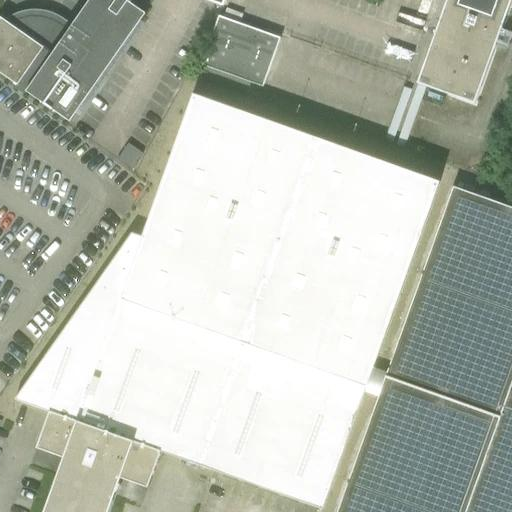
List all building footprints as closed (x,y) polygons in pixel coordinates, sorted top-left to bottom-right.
[(10,26),(4,22),(0,19),(0,74),(17,87),(18,85),(27,92),(26,93),(44,105),(43,106),(52,111),(70,124),(146,15),(128,3),(128,2),(124,0),(117,0),(115,2),(111,0),(90,0),(68,32),(59,26),(50,21),(51,17),(42,15),(41,19),(30,19),(19,21),(10,26)] [(447,0),(417,85),(418,86),(426,89),(431,90),(474,105),(495,48),(501,31),(511,0),(447,0)] [(200,66),(263,88),(280,40),(218,17),(200,66)] [(131,234),(26,385),(14,401),(49,413),(36,449),(65,460),(63,464),(61,464),(60,464),(59,465),(58,466),(58,467),(58,468),(57,469),(58,469),(58,471),(60,473),(45,511),(106,511),(114,492),(116,492),(117,491),(119,490),(119,489),(120,488),(120,487),(119,484),(117,483),(119,479),(147,489),(160,453),(323,511),(439,183),(193,96),(142,238),(131,234)] [(511,511),(511,208),(453,188),(337,511),(511,511)]
